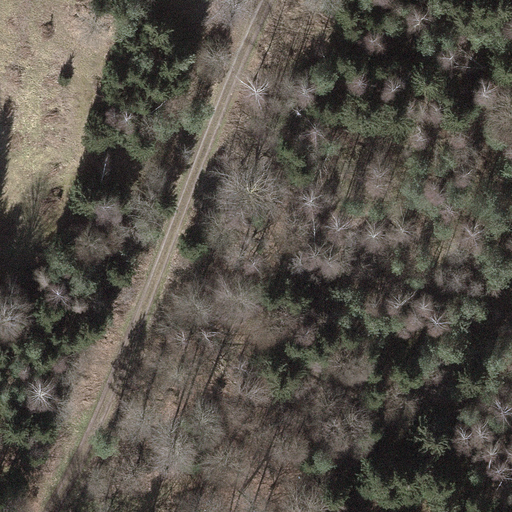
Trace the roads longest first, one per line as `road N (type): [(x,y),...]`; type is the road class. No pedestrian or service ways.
road 1 (track): [(53,511),(119,383),(267,0)]
road 2 (track): [(179,0),(257,23),(511,339)]
